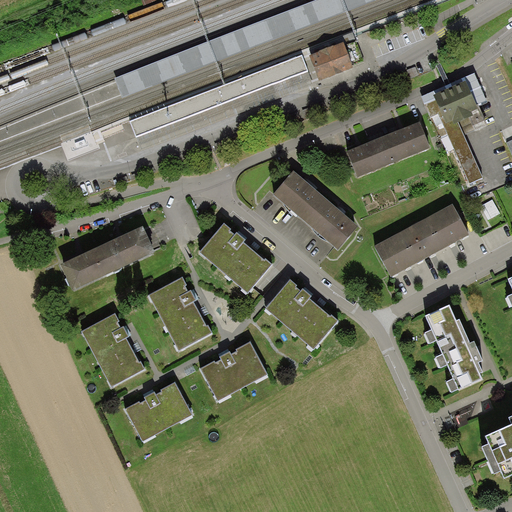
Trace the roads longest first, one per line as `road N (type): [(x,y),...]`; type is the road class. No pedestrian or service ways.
road 1 (residential): [(511,35),(450,79),(207,180)]
road 2 (residential): [(375,326),(207,180)]
road 3 (residential): [(464,511),(375,326)]
road 4 (residential): [(207,180),(111,216),(21,232)]
road 5 (residential): [(375,326),(511,250)]
road 6 (residential): [(500,0),(386,70)]
